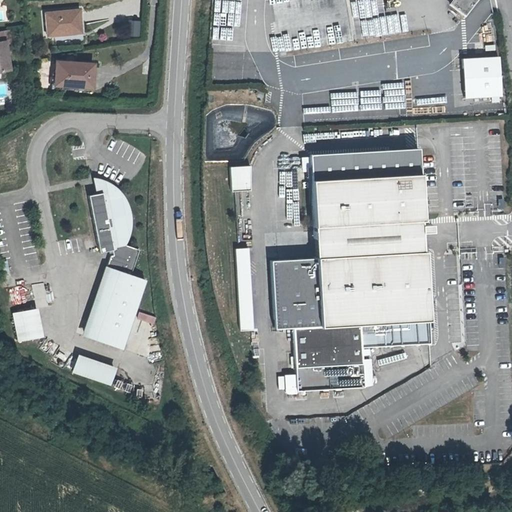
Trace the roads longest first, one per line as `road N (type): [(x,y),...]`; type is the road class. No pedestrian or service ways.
road 1 (primary): [(260,511),(212,408),(188,307),(179,182),(183,0)]
road 2 (unknown): [(179,126),(70,122),(41,138),(37,199),(70,300)]
